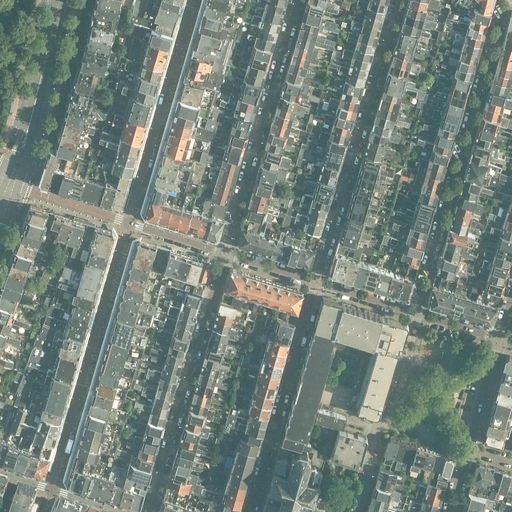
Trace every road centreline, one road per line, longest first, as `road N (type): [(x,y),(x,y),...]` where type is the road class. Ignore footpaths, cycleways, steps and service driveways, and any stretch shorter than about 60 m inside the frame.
road 1 (residential): [(418,315),(507,0)]
road 2 (residential): [(394,0),(315,284)]
road 3 (residential): [(51,489),(127,223)]
road 4 (residential): [(224,255),(147,511)]
road 5 (residential): [(224,255),(298,0)]
road 6 (residential): [(250,511),(315,284)]
road 7 (residential): [(127,223),(193,0)]
road 8 (secondary): [(16,189),(43,64)]
road 9 (secondary): [(43,64),(2,185)]
